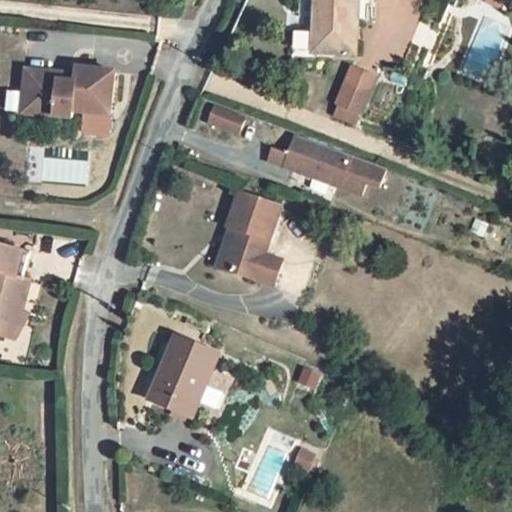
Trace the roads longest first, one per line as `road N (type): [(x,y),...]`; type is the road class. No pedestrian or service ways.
road 1 (residential): [(97,511),(101,282),(180,74),(217,0)]
road 2 (unknown): [(197,41),(0,15)]
road 3 (unknown): [(363,143),(180,74)]
